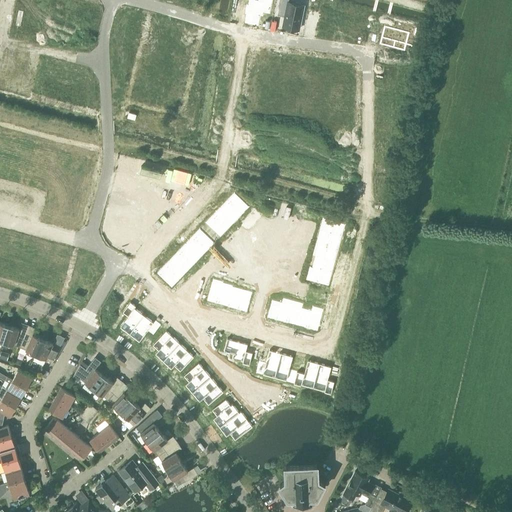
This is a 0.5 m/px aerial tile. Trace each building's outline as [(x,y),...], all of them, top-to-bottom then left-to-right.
[(22,0),(19,19),(30,21),(33,0),(22,0)] [(36,0),(33,0),(30,21),(40,23),(44,1),(36,0)] [(246,15),(244,24),(258,26),(260,17),(262,17),(263,13),(270,15),(272,0),(258,0),(258,1),(253,0),(249,0),(248,5),(247,5),(245,14),(246,15)] [(280,0),(279,9),(286,10),(285,17),(283,26),(299,30),(304,5),(288,2),(288,0),(280,0)] [(44,1),(40,23),(50,25),(54,3),(44,1)] [(54,3),(50,25),(60,26),(64,5),(54,3)] [(64,5),(60,26),(70,28),(74,7),(64,5)] [(74,7),(70,28),(80,30),(84,8),(74,7)] [(317,8),(312,30),(327,34),(332,12),(317,8)] [(352,16),(347,38),(362,42),(365,28),(367,29),(367,28),(365,28),(367,19),(352,16)] [(384,26),(380,45),(405,51),(410,33),(384,26)] [(159,32),(155,46),(170,49),(173,36),(159,32)] [(173,36),(170,49),(184,53),(188,40),(173,36)] [(155,46),(152,58),(166,62),(170,49),(155,46)] [(170,49),(166,62),(181,66),(184,53),(170,49)] [(389,54),(389,64),(408,64),(408,54),(389,54)] [(40,55),(31,87),(44,90),(52,63),(47,62),(48,57),(40,55)] [(258,56),(254,77),(265,79),(268,58),(258,56)] [(152,58),(148,71),(163,75),(166,62),(152,58)] [(268,58),(265,79),(275,81),(278,59),(268,58)] [(278,59),(275,81),(285,83),(288,61),(278,59)] [(288,61),(285,83),(295,84),(299,63),(288,61)] [(166,62),(163,75),(177,79),(181,66),(166,62)] [(52,63),(44,90),(57,94),(64,67),(52,63)] [(299,63),(295,84),(305,86),(309,64),(299,63)] [(77,70),(70,97),(83,101),(92,69),(83,66),(82,72),(77,70)] [(64,67),(57,94),(70,97),(77,70),(64,67)] [(324,68),(324,87),(346,87),(346,76),(342,76),(342,68),(324,68)] [(148,71),(145,84),(159,88),(163,75),(148,71)] [(379,78),(379,100),(393,100),(393,78),(400,78),(400,71),(387,71),(387,78),(379,78)] [(163,75),(159,88),(174,92),(177,79),(163,75)] [(145,84),(141,97),(156,101),(159,88),(145,84)] [(324,87),(324,107),(342,107),(342,99),(346,99),(346,87),(324,87)] [(159,88),(156,101),(170,105),(174,92),(159,88)] [(252,99),(250,110),(271,114),(273,103),(252,99)] [(250,110),(248,120),(270,124),(271,114),(250,110)] [(324,111),(324,131),(346,131),(346,119),(342,119),(342,111),(324,111)] [(248,120),(247,130),(268,134),(270,124),(248,120)] [(247,130),(245,140),(266,144),(268,134),(247,130)] [(324,131),(324,150),(342,150),(342,142),(346,142),(346,131),(324,131)] [(5,134),(0,151),(0,155),(9,158),(15,136),(5,134)] [(15,136),(9,158),(19,160),(25,139),(15,136)] [(25,139),(19,160),(29,163),(34,142),(25,139)] [(245,140),(243,151),(265,154),(266,144),(245,140)] [(34,142),(29,163),(39,166),(44,144),(34,142)] [(44,144),(39,166),(49,168),(55,147),(44,144)] [(75,153),(72,163),(92,169),(95,158),(75,153)] [(334,158),(321,158),(321,165),(327,164),(327,178),(349,178),(349,164),(334,164),(334,158)] [(72,163),(69,173),(89,179),(92,169),(72,163)] [(69,173),(66,183),(87,188),(89,179),(69,173)] [(66,183),(64,193),(84,198),(87,188),(66,183)] [(64,193),(61,203),(81,208),(84,198),(64,193)] [(234,193),(227,200),(242,215),(249,207),(234,193)] [(227,200),(220,208),(235,222),(242,215),(227,200)] [(61,203),(58,212),(78,218),(81,208),(61,203)] [(220,208),(213,215),(228,230),(235,222),(220,208)] [(315,212),(308,210),(305,221),(310,223),(312,223),(315,212)] [(58,212),(56,223),(76,228),(78,218),(58,212)] [(213,215),(205,223),(220,237),(228,230),(213,215)] [(322,232),(342,237),(346,224),(325,219),(322,232)] [(200,229),(192,237),(207,251),(215,243),(200,229)] [(319,244),(339,249),(342,237),(322,232),(319,244)] [(192,237),(185,244),(200,258),(207,251),(192,237)] [(185,244),(178,251),(193,266),(200,258),(185,244)] [(315,256),(336,261),(339,249),(319,244),(315,256)] [(0,247),(0,269),(2,270),(3,265),(11,267),(15,251),(0,247)] [(27,250),(22,263),(29,265),(24,278),(36,282),(43,263),(32,258),(34,253),(27,250)] [(178,251),(171,259),(186,273),(193,266),(178,251)] [(312,268),(332,274),(336,261),(315,256),(312,268)] [(171,259),(164,266),(179,280),(186,273),(171,259)] [(43,263),(36,282),(48,287),(53,274),(59,276),(64,263),(57,261),(55,267),(43,263)] [(164,266),(157,274),(172,288),(179,280),(164,266)] [(332,274),(312,268),(309,281),(329,286),(332,274)] [(217,304),(222,286),(212,283),(207,301),(217,304)] [(227,307),(232,289),(222,286),(217,304),(227,307)] [(232,289),(227,307),(237,310),(242,291),(232,289)] [(252,294),(242,291),(237,310),(247,313),(252,294)] [(277,321),(282,302),(272,299),(267,298),(264,308),(269,309),(267,318),(277,321)] [(130,334),(143,317),(133,309),(136,305),(130,301),(122,311),(127,316),(119,326),(130,334)] [(287,324),(287,323),(292,305),(282,302),(277,321),(287,324)] [(287,323),(297,326),(302,308),(292,305),(287,323)] [(297,326),(307,329),(312,310),(302,308),(297,326)] [(307,329),(318,332),(323,313),(312,310),(307,329)] [(153,325),(143,317),(130,334),(140,342),(148,332),(154,336),(162,325),(156,321),(153,325)] [(0,340),(4,341),(9,325),(0,322),(0,340)] [(9,325),(4,341),(20,347),(26,333),(19,330),(19,329),(9,325)] [(162,362),(177,346),(168,338),(171,334),(166,329),(157,339),(162,344),(153,353),(162,362)] [(26,333),(20,347),(28,350),(26,354),(35,358),(36,354),(43,339),(33,334),(33,335),(26,333)] [(223,351),(244,357),(242,363),(249,365),(253,352),(246,351),(248,344),(227,338),(223,351)] [(35,358),(34,359),(44,364),(46,359),(53,362),(59,349),(59,348),(52,345),(53,343),(43,339),(36,354),(35,358)] [(187,355),(177,346),(162,362),(172,371),(181,362),(186,366),(195,357),(190,352),(187,355)] [(209,349),(206,346),(200,351),(202,354),(209,349)] [(205,357),(211,352),(209,349),(202,354),(205,357)] [(263,371),(275,374),(281,353),(269,349),(265,362),(259,360),(255,373),(262,375),(263,371)] [(281,353),(275,374),(288,377),(286,382),(293,384),(297,371),(290,369),(294,356),(281,353)] [(314,384),(320,363),(307,360),(303,373),(297,371),(293,384),(300,386),(302,381),(314,384)] [(191,394),(208,380),(200,370),(204,367),(199,362),(189,370),(193,375),(183,384),(184,386),(183,386),(189,393),(190,392),(191,394)] [(320,363),(314,384),(326,388),(325,392),(332,394),(335,382),(329,380),(332,366),(320,363)] [(94,389),(105,376),(90,364),(86,369),(80,365),(73,377),(78,381),(80,378),(86,383),(83,388),(91,393),(94,389)] [(33,378),(18,370),(13,380),(27,388),(33,378)] [(6,388),(7,389),(22,397),(27,388),(13,380),(8,376),(6,380),(9,382),(6,388)] [(112,385),(113,382),(105,376),(94,389),(108,400),(117,389),(112,385)] [(208,380),(191,394),(200,404),(210,395),(215,400),(225,392),(220,386),(216,389),(208,380)] [(55,398),(69,406),(75,396),(62,388),(55,398)] [(0,393),(0,397),(2,398),(16,406),(22,397),(7,389),(5,394),(1,391),(0,393)] [(117,389),(108,400),(121,412),(133,400),(125,392),(122,394),(117,389)] [(219,428),(236,415),(228,405),(232,402),(228,396),(217,404),(221,410),(211,418),(212,420),(211,420),(216,427),(217,426),(219,428)] [(2,398),(0,401),(0,418),(1,419),(2,414),(4,412),(11,416),(16,406),(2,398)] [(69,406),(55,398),(49,409),(63,417),(69,406)] [(139,410),(141,407),(133,400),(121,412),(134,424),(144,415),(139,410)] [(247,407),(250,410),(257,405),(254,402),(247,407)] [(84,419),(94,407),(90,403),(80,415),(84,419)] [(94,407),(84,419),(89,423),(99,411),(94,407)] [(236,415),(219,428),(227,439),(237,431),(241,436),(252,428),(248,422),(244,425),(236,415)] [(55,416),(44,428),(54,436),(64,424),(55,416)] [(0,439),(12,436),(9,425),(1,428),(0,425),(0,424),(1,419),(0,418),(0,439)] [(152,424),(147,418),(137,428),(148,442),(161,431),(154,422),(152,424)] [(63,444),(73,432),(64,424),(54,436),(63,444)] [(119,437),(110,425),(100,432),(110,445),(119,437)] [(166,442),(168,440),(161,431),(148,442),(159,455),(170,447),(166,442)] [(72,452),(83,440),(73,432),(63,444),(72,452)] [(90,440),(100,452),(110,445),(100,432),(90,440)] [(12,436),(0,439),(0,450),(15,446),(12,436)] [(82,460),(92,448),(83,440),(72,452),(82,460)] [(18,445),(15,446),(0,450),(0,452),(3,461),(18,456),(17,452),(20,451),(18,445)] [(168,470),(182,461),(176,452),(174,453),(170,447),(159,455),(168,470)] [(22,455),(3,461),(6,472),(22,467),(25,465),(22,455)] [(119,471),(135,492),(145,484),(150,490),(160,483),(157,478),(149,469),(143,473),(133,460),(119,471)] [(190,479),(192,477),(202,471),(198,465),(188,471),(182,461),(168,470),(178,486),(190,479)] [(314,496),(317,496),(324,483),(324,482),(323,483),(318,479),(317,464),(316,464),(317,465),(287,466),(287,465),(286,466),(287,480),(281,484),(288,497),(292,497),(293,501),(314,500),(314,496)] [(22,467),(6,472),(9,482),(25,477),(22,467)] [(369,478),(355,471),(344,493),(350,497),(356,495),(357,493),(360,495),(362,492),(368,495),(367,496),(369,498),(366,504),(372,507),(377,496),(370,493),(374,485),(368,482),(369,478)] [(97,497),(101,503),(105,500),(109,505),(118,497),(122,503),(130,497),(113,475),(96,489),(100,494),(97,497)] [(0,484),(0,497),(8,490),(8,489),(11,488),(13,494),(29,490),(25,477),(9,482),(0,484)] [(406,511),(412,501),(389,489),(383,501),(377,498),(369,511),(381,511),(385,506),(391,509),(389,511),(406,511)] [(14,499),(30,494),(29,490),(13,494),(14,499)] [(76,503),(65,511),(98,511),(89,500),(84,504),(80,507),(76,503)]
